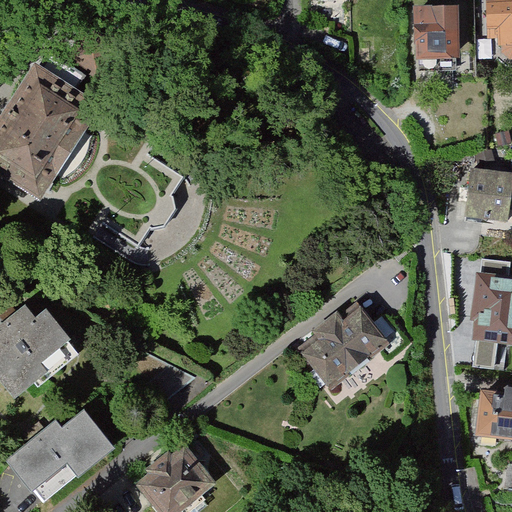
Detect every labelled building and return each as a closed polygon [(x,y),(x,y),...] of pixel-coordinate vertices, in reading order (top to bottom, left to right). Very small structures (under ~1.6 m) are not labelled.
[(511,0),(500,0),(491,0),(493,37),(506,37),(506,54),(511,59),(511,0)] [(458,5),(417,7),(419,56),(460,54),(458,5)] [(103,113),(38,71),(0,129),(0,178),(43,206),(103,113)] [(511,191),(511,178),(475,174),(470,219),(508,223),(511,191)] [(511,273),(481,271),(477,314),(480,315),(478,335),(511,338),(511,273)] [(77,348),(41,304),(32,312),(21,299),(0,316),(0,381),(9,392),(30,376),(34,382),(77,348)] [(324,337),(306,352),(334,387),(391,342),(363,307),(345,321),(339,313),(318,330),(324,337)] [(196,379),(147,353),(132,366),(166,403),(196,379)] [(511,390),(485,387),(481,430),(511,433),(511,382),(511,383),(511,390)] [(111,442),(82,405),(59,423),(53,416),(1,457),(37,502),(111,442)] [(152,472),(140,482),(164,511),(170,511),(211,480),(184,447),(170,458),(166,453),(148,467),(152,472)]
